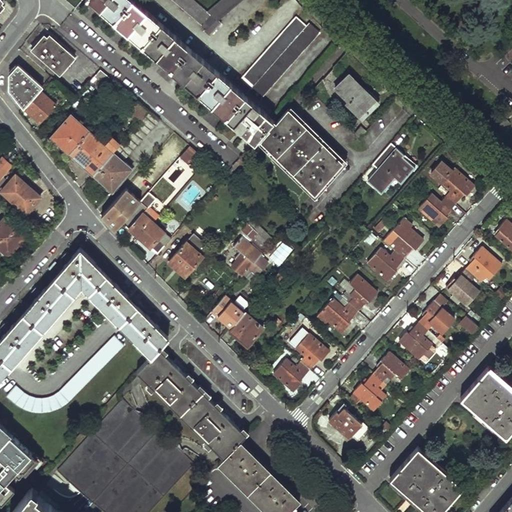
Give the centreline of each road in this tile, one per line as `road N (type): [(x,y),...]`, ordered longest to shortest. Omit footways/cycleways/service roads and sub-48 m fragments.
road 1 (residential): [(291,426),(505,186)]
road 2 (residential): [(80,211),(291,426)]
road 3 (residential): [(320,0),(505,186)]
road 4 (residential): [(0,108),(80,211)]
road 5 (residential): [(80,211),(0,301)]
